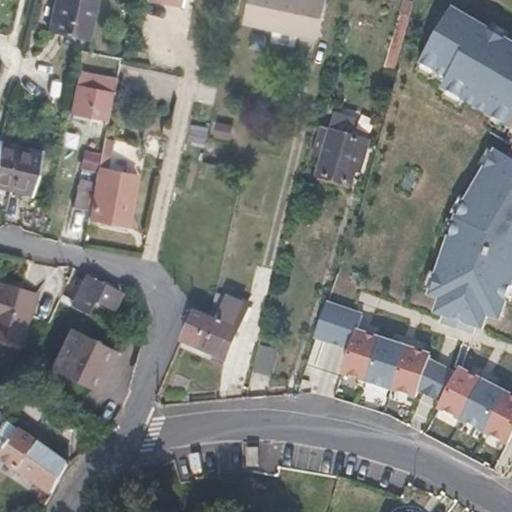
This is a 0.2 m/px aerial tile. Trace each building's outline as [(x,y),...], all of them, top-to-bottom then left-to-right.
[(91,37),(101,0),(59,0),(52,26),(91,37)] [(318,37),(325,0),(246,0),(242,20),(318,37)] [(511,35),(452,0),(451,0),(405,72),(492,137),(444,214),(423,289),(501,314),(511,278),(511,35)] [(106,119),(112,91),(107,90),(110,80),(99,77),(100,74),(82,69),(72,109),(106,119)] [(352,131),(355,116),(336,112),(333,127),(323,125),(317,149),(326,152),(321,172),(356,180),(367,135),(352,131)] [(125,160),(129,143),(105,137),(102,154),(108,155),(125,160)] [(31,193),(42,148),(1,138),(0,142),(0,203),(6,205),(10,189),(17,190),(31,193)] [(123,228),(134,177),(105,169),(108,155),(102,154),(87,219),(123,228)] [(87,211),(93,183),(80,179),(74,208),(87,211)] [(113,306),(121,290),(89,273),(72,305),(88,314),(97,297),(113,306)] [(0,309),(13,314),(21,284),(0,277),(0,309)] [(225,358),(244,300),(217,293),(213,311),(196,307),(182,338),(225,358)] [(511,386),(444,352),(350,318),(335,361),(411,386),(497,431),(511,405),(511,386)] [(93,390),(102,371),(105,365),(113,348),(74,327),(52,369),(93,390)] [(278,345),(260,341),(253,367),(271,372),(278,345)] [(67,461),(15,432),(12,436),(0,428),(0,458),(51,491),(67,461)]
